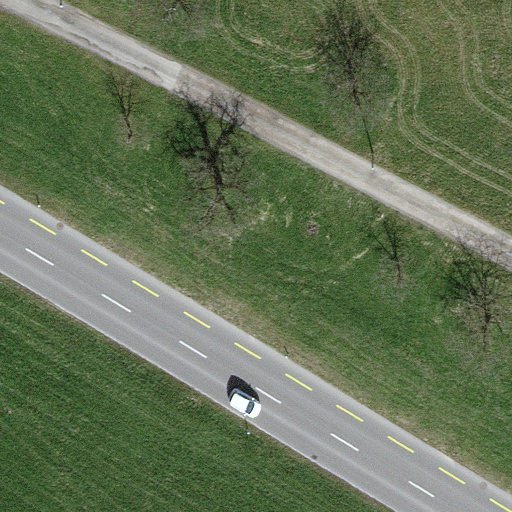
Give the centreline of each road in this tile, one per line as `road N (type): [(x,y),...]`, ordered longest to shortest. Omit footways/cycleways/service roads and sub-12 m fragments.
road 1 (track): [(511,253),(21,0)]
road 2 (tertiary): [(0,234),(458,511)]
